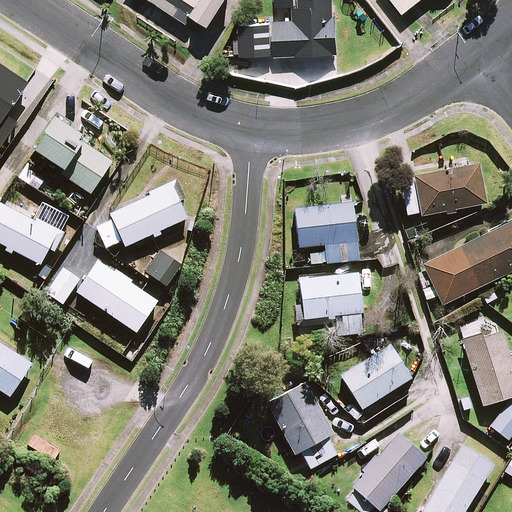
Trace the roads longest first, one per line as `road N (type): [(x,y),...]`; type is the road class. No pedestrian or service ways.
road 1 (residential): [(105,511),(204,354),(242,218),(248,131)]
road 2 (residential): [(17,0),(157,95),(248,131)]
road 3 (residential): [(248,131),(324,129),(372,116),(481,59)]
